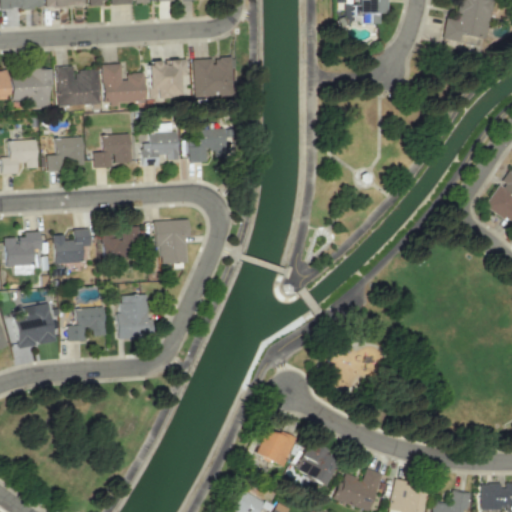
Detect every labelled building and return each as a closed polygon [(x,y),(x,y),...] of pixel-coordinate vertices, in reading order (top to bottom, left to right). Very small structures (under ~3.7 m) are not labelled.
[(0,0),(0,8),(37,7),(36,0),(0,0)] [(355,0),(355,5),(350,5),(350,15),(357,15),(357,24),(381,23),(380,0),(355,0)] [(439,39),(455,41),(456,35),(483,38),(487,0),(455,0),(452,19),(442,18),(439,39)] [(188,58),(189,97),(228,96),(227,56),(210,57),(210,58),(188,58)] [(182,59),(143,61),(144,97),(180,96),(179,74),(183,74),(182,59)] [(98,104),(113,103),(113,102),(140,101),(139,72),(119,73),(119,63),(97,64),(98,104)] [(95,104),(94,69),(69,70),(69,66),(51,66),(52,105),(95,104)] [(7,73),(7,100),(24,100),(24,107),(45,107),(45,84),(48,84),(48,68),(27,68),(27,74),(7,73)] [(190,128),(191,140),(184,141),(184,161),(206,160),(206,156),(227,156),(227,128),(190,128)] [(137,164),(174,163),(173,132),(144,132),(144,144),(136,144),(137,164)] [(97,151),(89,151),(89,167),(108,167),(107,162),(127,162),(126,133),(97,134),(97,151)] [(50,154),(37,155),(37,171),(59,170),(59,165),(79,164),(78,136),(49,137),(50,154)] [(0,173),(13,173),(12,166),(33,165),(31,139),(2,140),(3,156),(0,156),(0,173)] [(481,205),(511,224),(511,167),(508,165),(497,183),(496,182),(481,205)] [(148,220),(149,247),(155,247),(156,263),(182,262),(181,236),(185,236),(184,219),(148,220)] [(98,258),(127,258),(126,243),(134,243),(134,226),(117,226),(117,232),(97,232),(98,258)] [(49,263),(84,262),(83,229),(68,229),(69,240),(60,240),(60,234),(48,234),(49,263)] [(0,266),(11,266),(11,274),(29,273),(28,248),(36,248),(35,231),(19,232),(19,237),(0,237),(0,266)] [(141,294),(115,295),(115,312),(111,312),(112,337),(147,336),(147,318),(142,318),(141,294)] [(9,315),(13,346),(49,342),(45,303),(18,306),(19,314),(9,315)] [(81,340),(80,328),(87,328),(88,335),(99,334),(98,306),(69,308),(70,324),(61,325),(62,341),(81,340)] [(289,438),(258,427),(249,455),(280,465),(289,438)] [(290,468),(319,485),(333,461),(305,444),(290,468)] [(365,511),(378,473),(363,467),(358,479),(342,473),(336,489),(332,488),(328,498),(365,511)] [(417,511),(421,486),(388,482),(384,511),(417,511)] [(511,511),(511,482),(499,483),(476,483),(477,509),(503,509),(503,511),(511,511)] [(255,511),(261,501),(233,487),(223,507),(231,510),(229,511),(255,511)] [(461,511),(465,492),(448,489),(446,505),(427,502),(425,511),(461,511)]
